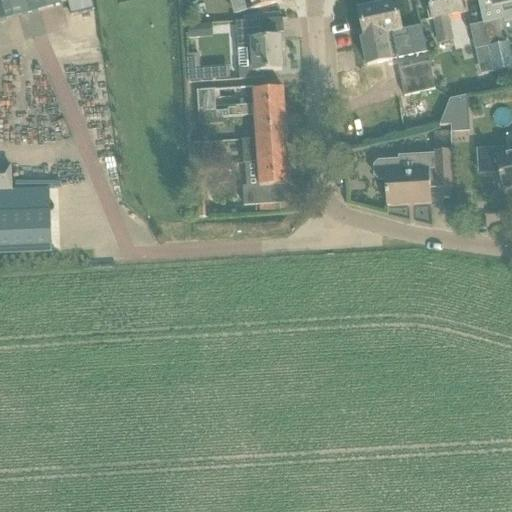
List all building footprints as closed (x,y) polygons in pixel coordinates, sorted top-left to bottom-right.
[(0,0),(0,21),(29,14),(62,5),(60,0),(0,0)] [(91,0),(66,0),(71,16),(94,10),(91,0)] [(232,0),(236,15),(249,11),(249,12),(279,4),(278,0),(232,0)] [(463,15),(462,9),(459,0),(428,0),(430,9),(427,10),(429,22),(433,21),(433,22),(438,45),(453,42),(448,18),(463,15)] [(511,0),(490,0),(493,9),(480,12),(483,25),(488,48),(490,58),(511,54),(508,44),(504,24),(511,21),(511,0)] [(395,3),(359,11),(370,64),(366,65),(367,67),(386,63),(390,62),(427,54),(426,48),(426,47),(421,27),(401,32),(395,3)] [(240,23),(236,23),(237,35),(238,50),(238,51),(239,70),(239,81),(243,81),(263,80),(263,73),(282,72),(280,40),(261,41),(260,22),(240,23)] [(483,25),(470,28),(474,47),(475,51),(488,48),(483,25)] [(488,48),(475,51),(478,63),(490,60),(488,48)] [(198,55),(187,56),(189,82),(200,82),(198,55)] [(412,82),(373,85),(374,105),(434,101),(433,89),(440,89),(439,74),(421,75),(421,79),(411,80),(412,82)] [(228,113),(222,113),(223,118),(256,116),(285,115),(283,90),(255,92),(256,106),(235,107),(236,110),(228,111),(228,113)] [(215,113),(214,91),(197,92),(198,114),(210,114),(215,113)] [(468,132),(466,100),(466,98),(449,101),(439,128),(450,127),(451,133),(452,133),(468,132)] [(434,101),(374,105),(375,126),(436,122),(434,101)] [(210,114),(211,126),(223,125),(223,118),(222,113),(215,113),(210,114)] [(211,126),(210,114),(198,114),(199,127),(211,126)] [(285,115),(256,116),(258,140),(286,139),(285,115)] [(436,170),(404,172),(401,172),(400,162),(378,164),(375,168),(375,177),(379,181),(385,181),(386,207),(431,204),(429,185),(437,185),(437,190),(454,189),(452,152),(451,152),(449,132),(434,133),(435,153),(436,170)] [(288,163),(286,139),(258,140),(243,141),(244,165),(259,164),(288,163)] [(499,174),(502,192),(511,189),(511,154),(508,156),(507,150),(478,152),(479,175),(499,174)] [(226,173),(226,160),(214,161),(215,173),(226,173)] [(215,173),(214,161),(201,162),(201,167),(193,167),(196,219),(206,219),(203,174),(215,173)] [(288,163),(259,164),(261,186),(243,187),(244,207),(282,205),(281,187),(289,187),(288,163)] [(0,165),(0,191),(11,191),(10,165),(0,165)] [(50,213),(0,215),(0,255),(52,254),(50,213)]
